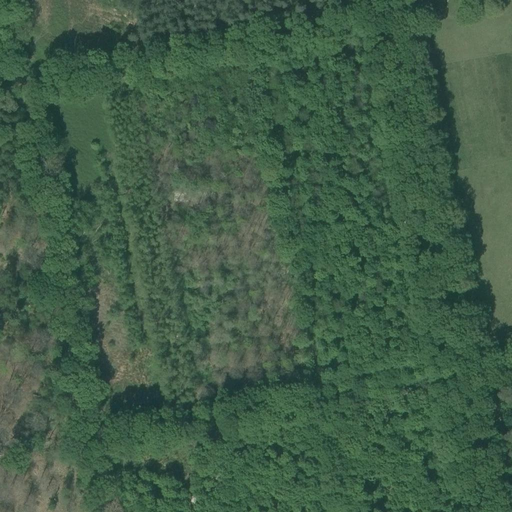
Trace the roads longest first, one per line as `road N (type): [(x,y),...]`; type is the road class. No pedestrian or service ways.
road 1 (track): [(388,0),(489,511)]
road 2 (track): [(26,83),(101,511)]
road 3 (track): [(0,89),(391,17)]
